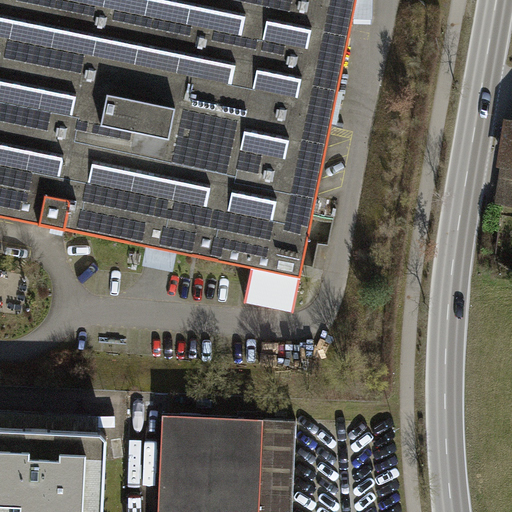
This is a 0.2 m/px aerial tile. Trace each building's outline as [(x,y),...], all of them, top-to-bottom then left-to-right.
[(0,0),(0,216),(298,281),(353,0),(0,0)] [(376,24),(376,0),(360,0),(360,23),(376,24)] [(500,160),(498,176),(498,204),(511,206),(511,121),(505,121),(500,160)] [(169,269),(171,255),(152,252),(150,267),(169,269)] [(293,511),(298,425),(165,419),(160,511),(293,511)] [(0,511),(109,511),(113,443),(106,436),(0,429),(0,511)]
